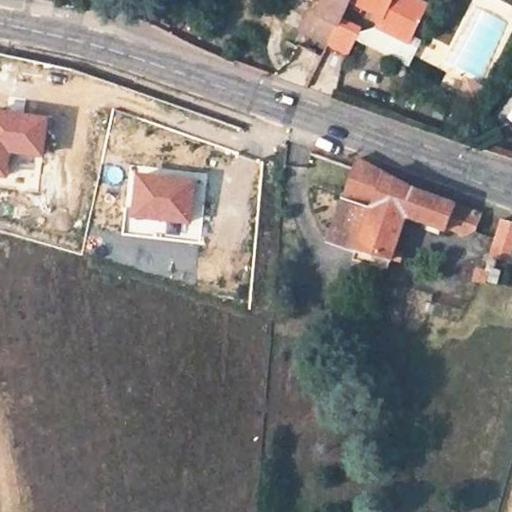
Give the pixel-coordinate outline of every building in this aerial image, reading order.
[(350,0),(317,0),(322,2),(315,15),(308,11),(297,31),(328,46),(338,26),(350,2),(350,0)] [(317,0),(313,0),(308,11),(315,15),(322,2),(317,0)] [(407,45),(426,7),(413,0),(350,0),(350,2),(383,19),(377,30),(407,45)] [(357,35),(338,26),(328,46),(347,55),(357,35)] [(467,94),(471,85),(465,82),(461,91),(467,94)] [(471,85),(467,94),(461,91),(458,96),(473,104),(480,90),(471,85)] [(358,160),(345,199),(372,208),(355,249),(402,262),(405,255),(395,251),(407,217),(446,231),(447,228),(468,236),(475,233),(482,215),(415,191),(358,160)] [(345,199),(330,239),(355,249),(372,208),(345,199)] [(490,256),(511,263),(511,261),(511,223),(501,221),(490,256)] [(485,284),(488,276),(478,273),(475,282),(485,284)] [(448,340),(451,330),(434,326),(434,324),(427,322),(424,334),(443,339),(448,340)]
